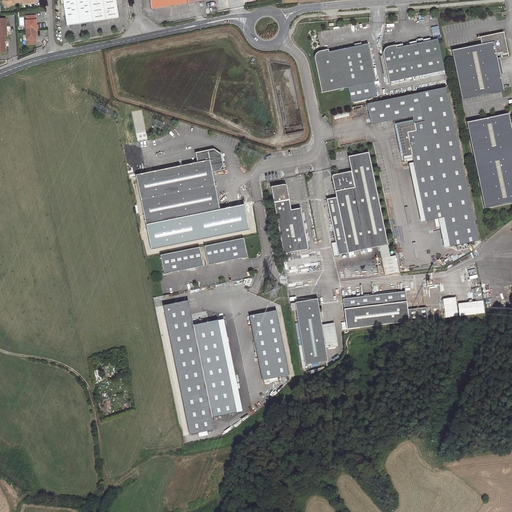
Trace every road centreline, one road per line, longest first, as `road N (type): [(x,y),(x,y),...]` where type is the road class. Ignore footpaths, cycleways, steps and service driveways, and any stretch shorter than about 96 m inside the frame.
road 1 (residential): [(279,40),(303,64),(318,139),(310,157),(259,168),(253,177),(268,268)]
road 2 (unknown): [(315,126),(381,139),(408,252)]
road 3 (unclassified): [(282,19),(299,9),(404,0)]
